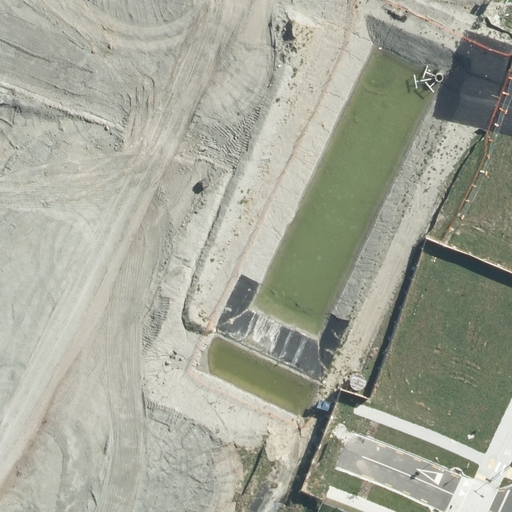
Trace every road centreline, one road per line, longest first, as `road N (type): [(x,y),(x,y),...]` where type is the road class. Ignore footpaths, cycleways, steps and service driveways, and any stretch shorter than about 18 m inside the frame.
road 1 (residential): [(511,243),(101,109),(0,67)]
road 2 (residential): [(0,329),(355,451),(498,511)]
